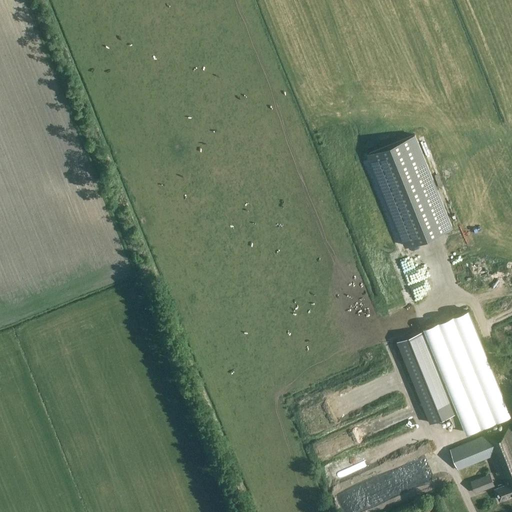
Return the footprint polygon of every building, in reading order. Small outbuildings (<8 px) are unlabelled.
[(416,134),(368,154),(405,247),(453,227),(416,134)] [(397,341),(398,342),(430,423),(450,415),(450,417),(454,426),(470,420),(471,422),(471,423),(479,430),(480,430),(483,436),(450,450),(458,469),(491,456),(499,478),(503,476),(506,485),(503,486),(502,484),(499,485),(499,487),(496,489),(500,500),(511,495),(511,437),(511,436),(511,435),(511,427),(511,425),(498,430),(496,424),(508,419),(478,346),(440,361),(427,330),(427,329),(397,341)] [(399,389),(388,391),(389,399),(401,397),(399,389)] [(490,473),(484,476),(489,488),(494,486),(490,473)] [(434,511),(430,506),(429,506),(427,503),(418,508),(411,511),(434,511)]
